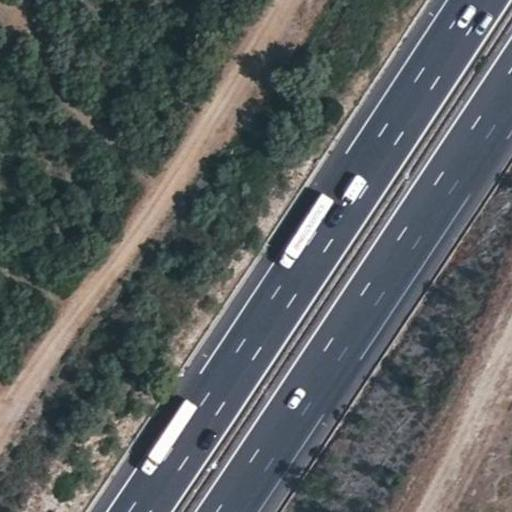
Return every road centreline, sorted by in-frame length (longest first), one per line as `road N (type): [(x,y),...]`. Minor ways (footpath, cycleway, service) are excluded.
road 1 (motorway): [(471,0),(132,511)]
road 2 (motorway): [(222,511),(511,75)]
road 3 (track): [(276,0),(102,279),(0,425)]
road 4 (track): [(511,331),(431,511)]
